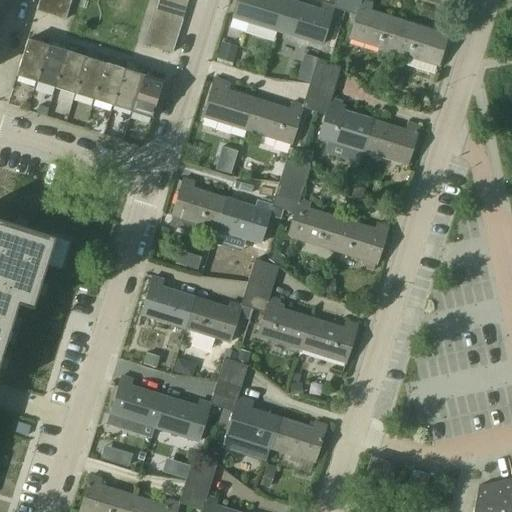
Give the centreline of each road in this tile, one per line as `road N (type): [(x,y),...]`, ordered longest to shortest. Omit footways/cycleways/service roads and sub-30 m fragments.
road 1 (residential): [(352,432),(488,0)]
road 2 (residential): [(49,511),(156,177)]
road 3 (residential): [(156,177),(210,0)]
road 4 (residential): [(0,126),(156,177)]
